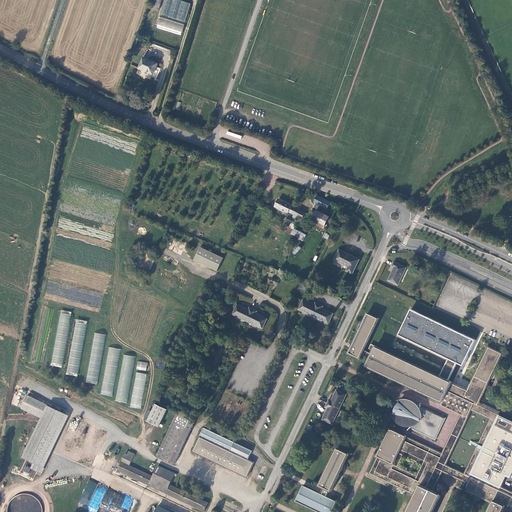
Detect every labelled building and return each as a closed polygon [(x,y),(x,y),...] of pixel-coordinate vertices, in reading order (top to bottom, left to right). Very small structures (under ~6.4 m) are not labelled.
[(153,0),(151,8),(158,11),(160,0),(153,0)] [(181,35),(190,3),(180,0),(163,0),(156,28),(181,35)] [(160,63),(145,57),(141,68),(155,74),(160,63)] [(328,209),(331,203),(318,195),(315,202),(316,202),(328,209)] [(279,198),(276,206),(281,209),(285,201),(279,198)] [(285,201),(281,209),(288,213),(289,212),(294,214),(293,216),(296,217),(297,216),(302,218),(305,212),(292,206),(293,205),(285,201)] [(330,217),(318,211),(313,219),(325,226),(330,217)] [(284,231),(292,235),(294,230),(287,227),(284,231)] [(307,235),(299,231),(296,236),(305,240),(307,235)] [(294,255),(301,249),(299,246),(292,252),(294,255)] [(217,272),(224,258),(201,247),(194,261),(217,272)] [(359,259),(339,250),(333,260),(347,267),(345,271),(351,274),(359,259)] [(406,268),(394,262),(391,267),(394,268),(388,281),(397,285),(406,268)] [(299,309),(330,324),(334,314),(323,309),(324,306),(317,303),(315,305),(304,300),(299,309)] [(234,314),(264,329),(269,319),(258,313),(259,311),(251,307),(251,309),(239,304),(234,314)] [(63,367),(69,325),(71,325),(73,312),(60,310),(51,366),(63,367)] [(376,469),(372,477),(415,497),(407,511),(433,511),(442,494),(434,490),(443,471),(467,482),(465,488),(493,502),(488,511),(503,511),(506,508),(511,510),(511,489),(502,485),(508,474),(511,476),(511,473),(511,429),(498,422),(502,415),(480,404),(504,353),(490,346),(469,389),(452,382),(453,381),(378,345),(375,352),(365,347),(379,318),(367,313),(348,353),(359,359),(362,354),(372,358),(367,367),(439,401),(437,405),(461,417),(442,456),(389,431),(376,459),(380,461),(376,469)] [(75,319),(66,374),(78,376),(87,321),(75,319)] [(94,333),(86,382),(97,384),(106,335),(94,333)] [(112,396),(121,349),(109,347),(100,394),(112,396)] [(123,354),(115,401),(127,403),(135,356),(123,354)] [(156,360),(155,368),(164,369),(165,361),(156,360)] [(137,361),(136,370),(146,371),(147,362),(137,361)] [(135,372),(131,407),(142,409),(146,374),(135,372)] [(346,394),(337,390),(331,400),(329,399),(324,408),(327,409),(322,420),(332,425),(346,394)] [(43,474),(67,413),(25,397),(20,410),(38,417),(22,459),(32,462),(30,468),(24,466),(22,471),(29,474),(28,476),(33,478),(36,471),(43,474)] [(157,399),(149,417),(161,422),(169,405),(157,399)] [(434,440),(443,421),(419,408),(419,411),(415,410),(415,405),(412,404),(407,404),(403,406),(402,405),(399,407),(396,412),(395,415),(397,415),(399,422),(406,427),(409,424),(411,425),(410,427),(409,428),(434,440)] [(178,415),(175,422),(192,430),(196,423),(178,415)] [(175,465),(192,430),(175,422),(157,456),(175,465)] [(254,450),(205,427),(201,436),(202,437),(196,450),(249,476),(256,462),(250,459),(254,450)] [(340,443),(335,453),(346,458),(351,448),(340,443)] [(133,466),(138,454),(131,451),(129,455),(126,453),(118,470),(207,511),(211,502),(172,484),(177,473),(160,465),(155,476),(133,466)] [(346,458),(335,453),(322,480),(325,482),(331,485),(333,486),(346,458)] [(380,461),(376,459),(368,475),(372,477),(380,461)] [(328,491),(322,488),(306,480),(299,497),(332,511),(339,496),(328,491)] [(88,505),(94,491),(97,484),(89,481),(86,489),(85,488),(81,498),(87,501),(86,504),(88,505)] [(331,485),(325,482),(322,488),(328,491),(331,485)] [(41,511),(42,510),(38,496),(23,493),(9,498),(6,511),(41,511)]
